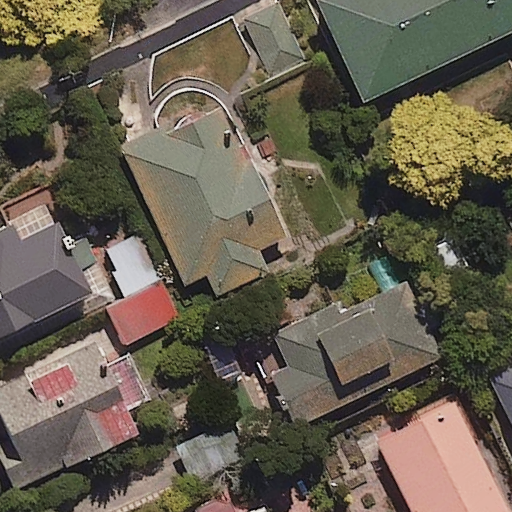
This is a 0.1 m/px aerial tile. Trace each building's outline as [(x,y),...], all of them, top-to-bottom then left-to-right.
[(511,28),(511,0),(313,0),(314,0),(362,101),(511,28)] [(284,236),(224,105),(123,152),(182,281),(204,270),(215,294),(265,271),(255,249),(284,236)] [(0,333),(88,293),(54,221),(16,239),(11,228),(0,232),(0,333)] [(174,321),(157,285),(108,308),(125,344),(174,321)] [(273,334),(288,364),(269,373),(294,425),(438,357),(404,286),(335,319),(329,308),(273,334)] [(146,395),(114,322),(49,351),(55,365),(0,388),(0,432),(4,441),(0,442),(0,464),(10,488),(135,434),(123,405),(146,395)] [(511,373),(492,383),(511,422),(511,373)] [(505,511),(450,399),(372,437),(408,511),(505,511)]
